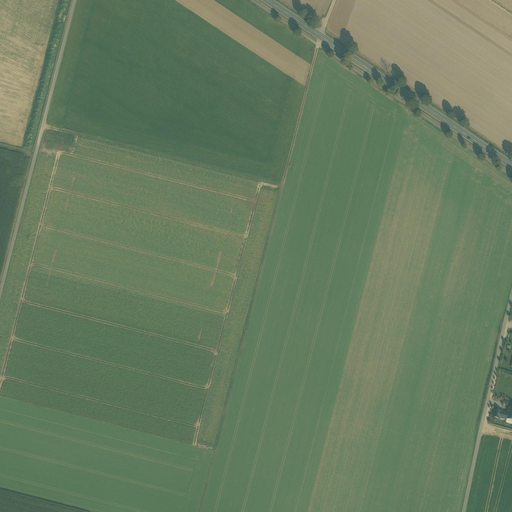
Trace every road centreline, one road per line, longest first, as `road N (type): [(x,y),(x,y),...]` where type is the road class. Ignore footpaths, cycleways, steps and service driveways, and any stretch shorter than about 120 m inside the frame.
road 1 (track): [(199,511),(334,0)]
road 2 (track): [(0,292),(74,0)]
road 3 (primary): [(265,0),(511,166)]
road 4 (track): [(42,125),(282,185)]
road 5 (track): [(463,511),(511,300)]
